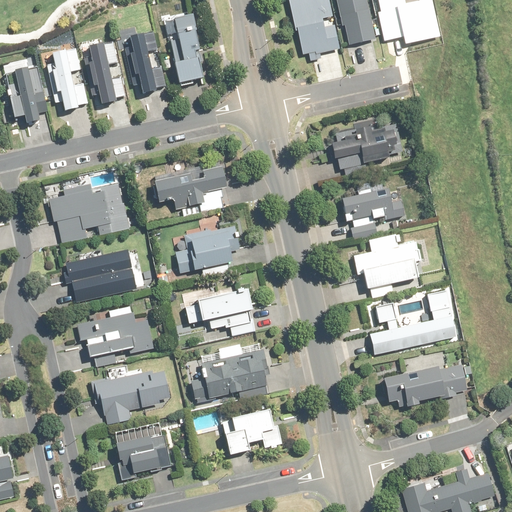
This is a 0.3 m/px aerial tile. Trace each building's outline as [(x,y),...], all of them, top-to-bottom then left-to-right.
[(341,49),(328,0),(288,0),(305,64),(310,62),(309,57),(341,49)] [(376,40),(366,0),(336,0),(347,47),(376,40)] [(192,28),(188,13),(168,18),(178,62),(168,65),(173,85),(197,79),(191,52),(193,52),(188,28),(192,28)] [(158,49),(154,34),(125,42),(141,96),(157,91),(151,71),(153,70),(148,53),(158,49)] [(104,67),(114,65),(110,45),(86,50),(89,64),(85,64),(90,86),(94,86),(98,105),(121,100),(117,78),(107,80),(104,67)] [(67,74),(77,72),(73,52),(49,57),(52,70),(49,71),(53,93),(57,92),(61,112),(85,107),(80,85),(70,87),(67,74)] [(48,113),(38,68),(14,74),(20,97),(10,99),(15,119),(25,117),(27,124),(40,121),(39,115),(48,113)] [(395,139),(389,117),(361,124),(362,129),(335,136),(337,143),(331,144),(338,171),(389,158),(385,141),(395,139)] [(155,182),(161,214),(200,206),(201,213),(223,209),(219,190),(228,189),(223,166),(184,174),(184,176),(155,182)] [(131,229),(121,184),(91,190),(91,187),(64,193),(65,197),(49,201),(54,223),(57,222),(63,245),(87,240),(85,230),(98,227),(100,236),(131,229)] [(341,200),(346,224),(351,224),(353,238),(378,234),(376,222),(404,217),(402,202),(391,204),(388,187),(359,192),(359,197),(341,200)] [(243,261),(237,227),(173,240),(180,274),(243,261)] [(392,248),(390,237),(369,241),(372,253),(354,257),(358,275),(363,274),(367,290),(415,279),(412,263),(419,262),(416,243),(392,248)] [(137,289),(128,250),(68,265),(77,303),(137,289)] [(256,319),(250,289),(215,296),(216,299),(184,306),(189,325),(209,321),(211,331),(230,327),(232,337),(256,332),(253,320),(256,319)] [(375,309),(381,333),(370,335),(374,356),(456,338),(447,294),(428,298),(433,322),(398,329),(393,305),(375,309)] [(135,323),(133,313),(78,325),(82,342),(86,341),(90,359),(131,349),(133,354),(155,349),(148,320),(135,323)] [(209,399),(267,387),(258,345),(242,348),(242,345),(219,350),(220,353),(200,357),(209,399)] [(0,359),(0,380),(8,379),(5,359),(0,359)] [(128,373),(126,365),(107,371),(109,380),(95,385),(108,426),(132,419),(130,413),(172,400),(164,373),(147,378),(144,368),(128,373)] [(467,393),(462,366),(438,371),(437,368),(384,378),(390,411),(419,405),(418,402),(467,393)] [(272,426),(269,411),(222,421),(225,433),(229,456),(250,451),(248,444),(263,441),(264,449),(282,445),(278,425),(272,426)] [(163,440),(160,424),(114,434),(121,462),(130,460),(133,474),(169,466),(163,440)] [(0,503),(18,499),(8,457),(0,458),(0,503)] [(472,479),(470,470),(457,474),(459,483),(433,490),(431,482),(402,489),(408,511),(440,511),(451,509),(451,511),(471,511),(469,505),(496,498),(490,475),(472,479)]
